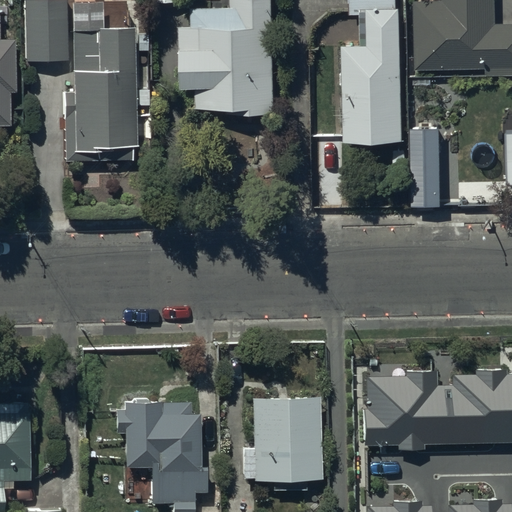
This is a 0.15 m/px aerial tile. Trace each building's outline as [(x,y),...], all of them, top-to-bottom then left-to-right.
[(65,63),(63,0),(47,0),(24,1),(26,64),(65,63)] [(274,116),(272,0),(230,0),(230,10),(192,10),(192,28),(181,29),(182,114),(240,113),(240,116),(274,116)] [(394,0),(349,0),(350,17),(361,16),(361,48),(343,48),(343,143),(403,142),(400,10),(395,10),(394,0)] [(441,0),(442,2),(414,2),(415,71),(486,70),(486,77),(511,77),(511,24),(493,25),(493,0),(441,0)] [(99,4),(69,5),(71,94),(61,94),(63,165),(130,163),(130,150),(136,150),(133,32),(100,33),(99,4)] [(0,128),(8,128),(7,95),(14,94),(12,43),(0,43),(0,128)] [(410,130),(411,205),(439,205),(438,130),(410,130)] [(511,374),(505,375),(504,368),(475,369),(473,373),(450,374),(450,383),(436,384),(435,370),(405,371),(405,376),(366,377),(368,442),(399,441),(399,447),(418,446),(418,440),(505,437),(504,418),(511,417),(511,374)] [(254,397),(254,401),(251,401),(252,451),(240,451),(241,481),(253,481),(253,485),(278,485),(278,493),(304,492),(303,482),(319,482),(317,399),(276,400),(276,396),(254,397)] [(134,399),(134,404),(122,405),(122,412),(113,412),(114,436),(122,436),(123,470),(139,470),(150,482),(149,506),(171,506),(171,511),(192,511),(192,495),(203,495),(203,473),(198,473),(196,416),(187,417),(186,403),(148,404),(148,398),(134,399)] [(27,403),(0,403),(0,491),(10,491),(10,483),(29,483),(27,403)] [(509,511),(509,503),(501,504),(501,498),(468,499),(468,504),(444,505),(443,511),(432,511),(432,497),(394,499),(394,503),(356,505),(356,511),(509,511)]
